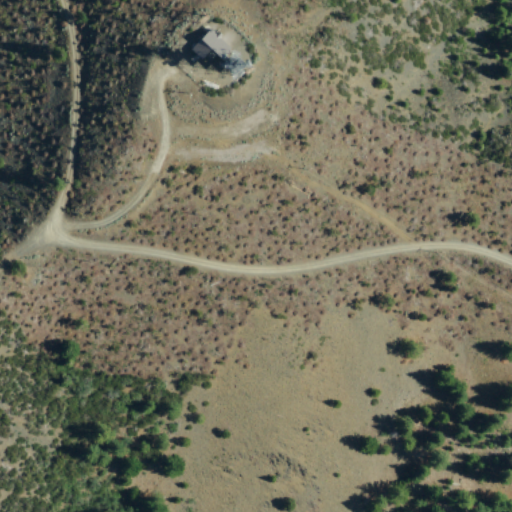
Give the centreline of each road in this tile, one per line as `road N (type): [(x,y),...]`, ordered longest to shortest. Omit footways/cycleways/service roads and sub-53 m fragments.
road 1 (track): [(62,0),(73,63),(67,170),(52,225),(60,236),(224,267),(269,269),(460,244),(511,263)]
road 2 (track): [(52,225),(88,224),(130,201),(162,140),(162,84),(181,59)]
